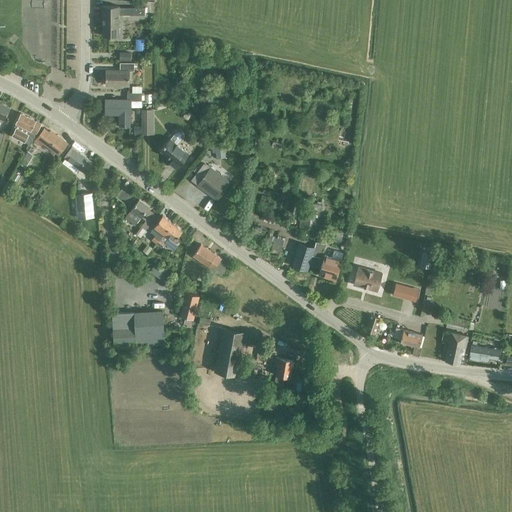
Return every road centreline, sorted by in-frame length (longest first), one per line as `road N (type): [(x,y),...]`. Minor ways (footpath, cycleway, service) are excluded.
road 1 (tertiary): [(373,355),(65,121)]
road 2 (tertiary): [(380,511),(359,387),(373,355)]
road 3 (tertiary): [(511,376),(373,355)]
road 4 (residential): [(65,121),(84,90),(85,0)]
